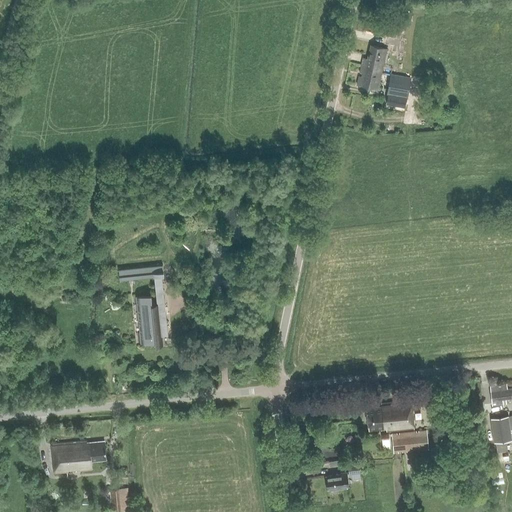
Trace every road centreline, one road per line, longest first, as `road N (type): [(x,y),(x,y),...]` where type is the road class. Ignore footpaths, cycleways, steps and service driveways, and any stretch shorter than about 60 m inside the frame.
road 1 (unclassified): [(274,389),(353,0)]
road 2 (unclassified): [(0,417),(274,389)]
road 3 (unclassified): [(274,389),(511,364)]
road 4 (unclassified): [(289,511),(274,389)]
